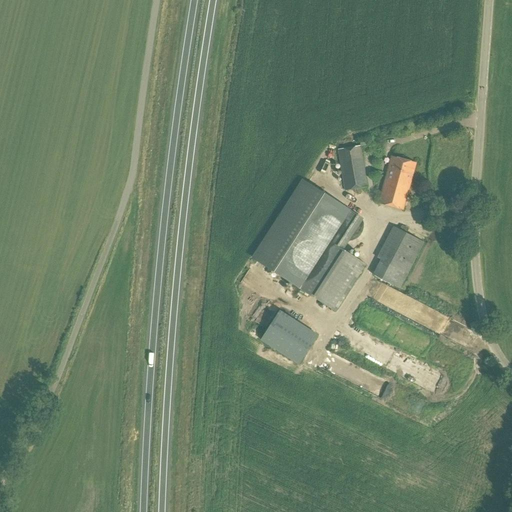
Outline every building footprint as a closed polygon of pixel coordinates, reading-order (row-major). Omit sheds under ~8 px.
[(345,191),(368,187),(361,146),(337,149),(345,191)] [(403,210),(416,163),(391,157),(378,203),(403,210)] [(335,312),(366,264),(343,250),(349,241),(352,241),(356,239),(360,236),(362,232),(363,228),(364,224),(362,220),(364,219),(343,206),(302,179),(251,258),(292,284),(335,312)] [(400,289),(424,242),(393,226),(376,258),(380,260),(372,275),(400,289)] [(267,232),(260,227),(252,238),(260,243),(267,232)] [(260,339),(297,363),(316,333),(279,310),(266,330),(260,339)] [(436,355),(442,340),(416,330),(410,344),(436,355)]
